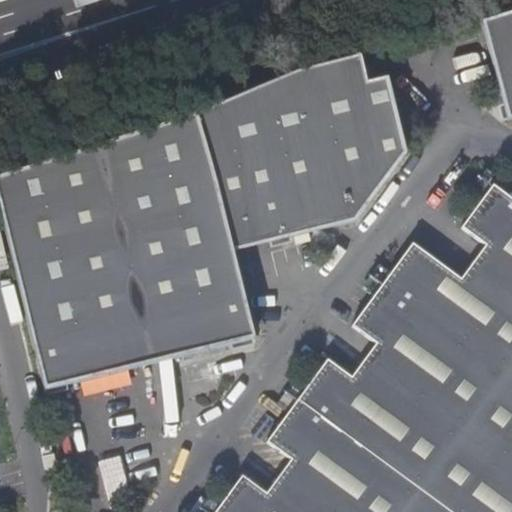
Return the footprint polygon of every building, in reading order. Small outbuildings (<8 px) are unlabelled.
[(511,0),(510,0),(479,9),(503,109),(511,106),(511,0)] [(95,146),(0,173),(0,215),(42,388),(126,368),(124,360),(173,348),(175,356),(254,337),(230,239),(267,230),(269,239),(359,218),(407,147),(388,70),(367,75),(360,47),(302,61),(200,113),(95,146)] [(463,192),(476,201),(485,188),(494,195),(502,186),(479,169),(463,192)] [(217,510),(215,511),(511,511),(511,207),(494,195),(485,188),(476,201),(455,230),(480,249),(455,284),(407,249),(387,277),(368,302),(348,330),(370,346),(346,378),(324,362),(302,394),(284,417),(263,447),(286,463),(262,497),(239,481),(217,510)] [(358,294),(368,302),(387,277),(375,270),(358,294)] [(274,409),(284,417),(302,394),(291,386),(274,409)] [(197,511),(215,511),(217,510),(205,501),(197,511)]
